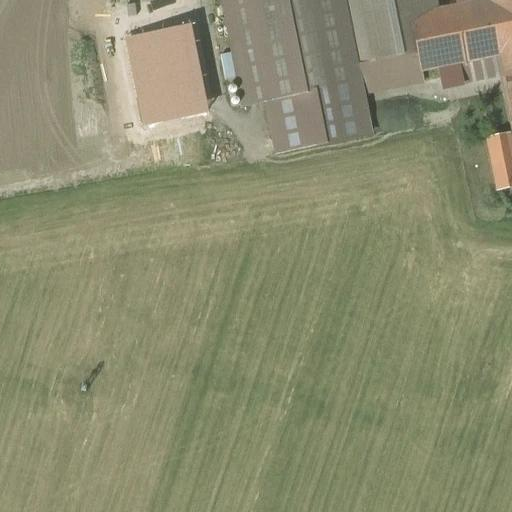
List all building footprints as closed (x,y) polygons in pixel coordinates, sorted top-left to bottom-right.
[(224,0),(246,106),(358,84),(359,83),(354,66),(376,62),(363,0),(224,0)] [(363,0),(376,62),(417,54),(409,16),(437,11),(434,0),(363,0)] [(437,11),(409,16),(417,54),(421,72),(499,56),(511,53),(511,0),(487,0),(487,1),(437,11)] [(511,53),(499,56),(511,120),(511,53)] [(376,62),(354,66),(359,83),(358,84),(360,94),(423,82),(421,72),(417,54),(376,62)]
